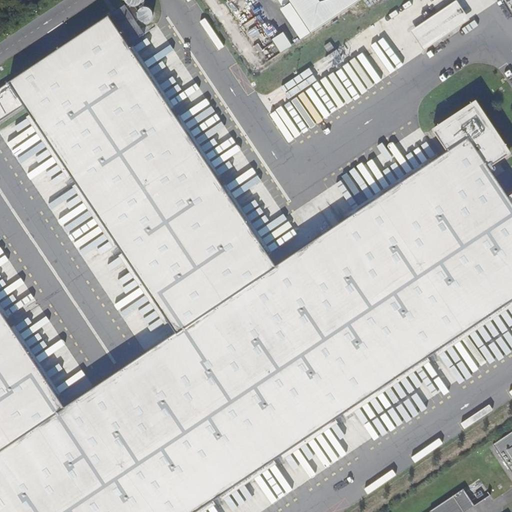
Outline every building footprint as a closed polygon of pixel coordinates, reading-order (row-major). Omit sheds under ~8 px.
[(153,16),(153,15),(153,14),(153,13),(152,12),(152,11),(151,10),(150,9),(149,8),(148,8),(147,7),(146,7),(145,7),(144,7),(143,7),(142,7),(141,8),(140,8),(140,9),(139,10),(138,11),(136,7),(137,6),(139,6),(140,5),(141,4),(142,3),(142,2),(143,1),(143,0),(124,0),(125,1),(126,2),(126,3),(127,4),(128,5),(126,6),(125,5),(0,88),(0,120),(23,105),(176,333),(65,407),(0,309),(0,511),(196,511),(511,301),(511,194),(508,197),(489,168),(509,155),(475,105),(433,132),(447,153),(277,266),(129,46),(145,35),(136,22),(139,20),(140,21),(141,21),(142,22),(143,22),(144,23),(145,23),(146,23),(147,22),(148,22),(149,22),(150,21),(151,20),(152,19),(152,18),(152,17),(153,16)] [(325,0),(320,2),(318,0),(290,0),(312,33),(323,26),(360,0),(325,0)] [(424,51),(470,20),(456,1),(411,31),(424,51)] [(271,201),(173,43),(158,52),(155,46),(166,40),(160,31),(133,47),(173,111),(200,94),(204,101),(180,116),(219,180),(242,165),(247,173),(226,186),(246,217),(271,201)] [(280,55),(291,48),(282,35),(271,42),(280,55)] [(319,83),(299,93),(306,106),(305,107),(309,114),(304,119),(294,101),(281,108),(292,117),(290,119),(296,125),(301,122),(305,129),(310,123),(312,125),(369,96),(361,80),(371,75),(373,77),(384,65),(387,63),(392,58),(384,51),(379,54),(376,51),(325,77),(319,83)] [(511,472),(511,431),(493,443),(511,472)] [(431,509),(432,511),(463,511),(474,505),(463,488),(431,509)]
